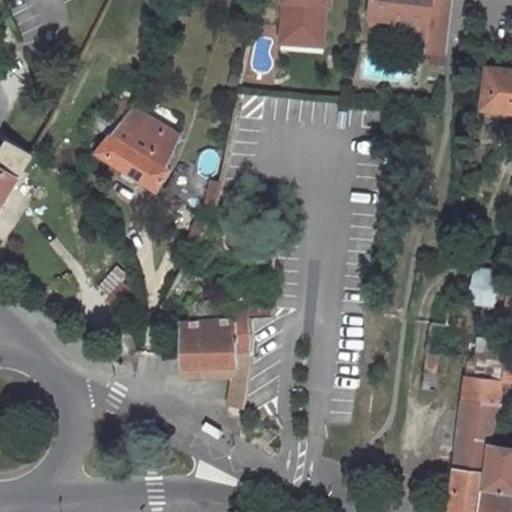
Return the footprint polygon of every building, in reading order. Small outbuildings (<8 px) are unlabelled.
[(327,0),(286,0),(284,26),(325,30),(327,0)] [(376,0),(376,4),(435,9),(433,38),(453,39),(456,0),(376,0)] [(435,9),(376,4),(375,12),(426,17),(425,37),(433,38),(435,9)] [(325,30),(284,26),(283,35),(325,38),(325,30)] [(511,64),(494,63),(489,105),(511,107),(511,64)] [(139,107),(103,154),(161,191),(175,170),(170,166),(184,134),(139,107)] [(10,140),(0,156),(0,210),(35,156),(10,140)] [(184,166),(168,192),(218,216),(223,191),(203,183),(205,176),(184,166)] [(190,263),(174,290),(192,300),(207,273),(190,263)] [(482,264),(480,296),(503,299),(506,266),(482,264)] [(95,289),(116,307),(135,284),(114,266),(95,289)] [(431,311),(429,343),(442,343),(445,312),(431,311)] [(189,319),(187,361),(241,364),(242,342),(243,322),(189,319)] [(236,377),(231,402),(247,406),(258,342),(242,342),(241,364),(187,361),(186,374),(236,377)] [(429,343),(428,360),(441,361),(442,343),(429,343)] [(428,360),(426,379),(439,379),(441,361),(428,360)] [(467,370),(452,511),(482,511),(490,453),(494,453),(508,410),(511,378),(511,376),(467,370)] [(511,511),(511,455),(494,453),(490,453),(482,511),(511,511)]
